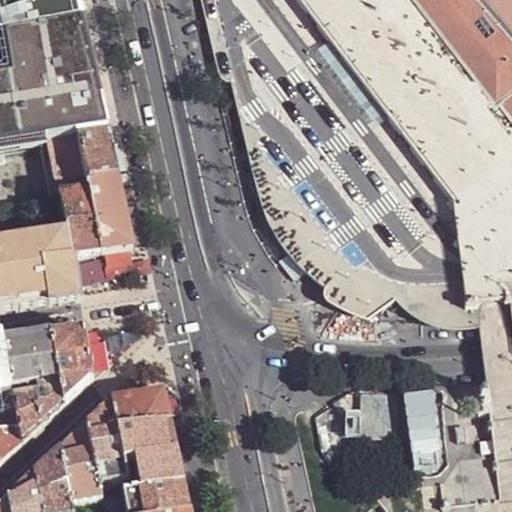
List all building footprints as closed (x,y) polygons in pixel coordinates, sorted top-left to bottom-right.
[(0,0),(0,22),(3,36),(81,21),(78,6),(76,0),(0,0)] [(511,0),(423,0),(426,4),(434,14),(435,15),(471,62),(484,80),(497,95),(511,115),(511,0)] [(91,65),(81,21),(3,36),(10,77),(0,79),(0,155),(49,147),(106,135),(102,117),(91,65)] [(111,155),(106,135),(78,141),(87,185),(116,179),(111,155)] [(102,257),(89,196),(87,185),(78,141),(49,147),(60,200),(67,237),(72,262),(73,262),(91,259),(102,257)] [(124,214),(116,179),(87,185),(89,196),(102,257),(132,252),(124,214)] [(0,248),(0,317),(81,304),(73,262),(72,262),(67,237),(0,248)] [(511,511),(511,285),(500,287),(505,291),(508,297),(510,307),(505,308),(504,304),(490,305),(478,306),(478,311),(480,330),(487,393),(475,394),(477,419),(490,418),(501,502),(475,504),(449,507),(449,511),(511,511)] [(67,337),(54,339),(61,384),(66,411),(95,383),(94,381),(86,333),(67,337)] [(25,344),(5,347),(13,392),(61,384),(54,339),(25,344)] [(0,435),(20,433),(13,392),(5,347),(0,347),(0,435)] [(48,428),(66,411),(61,384),(13,392),(20,433),(23,451),(48,428)] [(167,412),(164,397),(143,401),(112,407),(118,438),(171,427),(167,412)] [(118,438),(112,407),(97,421),(87,430),(98,492),(127,486),(127,485),(125,469),(118,438)] [(173,439),(171,427),(118,438),(125,469),(135,467),(135,466),(178,457),(173,439)] [(70,447),(60,457),(71,511),(101,506),(100,505),(98,492),(87,430),(70,447)] [(0,472),(14,460),(23,451),(20,433),(0,435),(0,472)] [(42,472),(34,480),(40,511),(70,511),(71,511),(60,457),(42,472)] [(181,471),(178,457),(135,466),(135,467),(138,482),(136,483),(139,497),(184,488),(181,471)] [(125,469),(127,485),(136,483),(138,482),(135,467),(125,469)] [(19,494),(7,505),(9,511),(40,511),(34,480),(19,494)] [(136,483),(127,485),(127,486),(130,499),(139,497),(136,483)] [(130,499),(127,486),(98,492),(100,505),(123,501),(130,499)] [(189,511),(186,497),(184,488),(139,497),(130,499),(123,501),(100,505),(101,506),(101,511),(189,511)]
